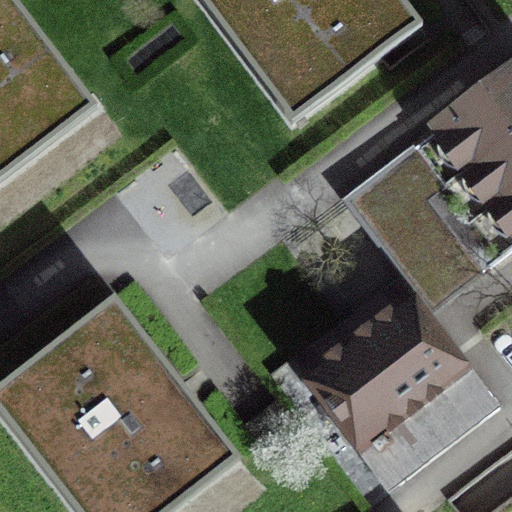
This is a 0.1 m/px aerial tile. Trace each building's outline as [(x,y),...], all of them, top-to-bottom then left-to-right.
[(0,0),(0,182),(96,110),(12,0),(0,0)] [(401,0),(197,0),(291,125),(422,28),(401,0)] [(511,250),(511,75),(414,148),(444,188),(435,196),(489,268),(511,250)] [(185,390),(114,298),(0,386),(0,415),(74,511),(172,511),(239,460),(185,390)] [(458,378),(401,303),(312,370),(399,485),(500,409),(470,369),(458,378)]
